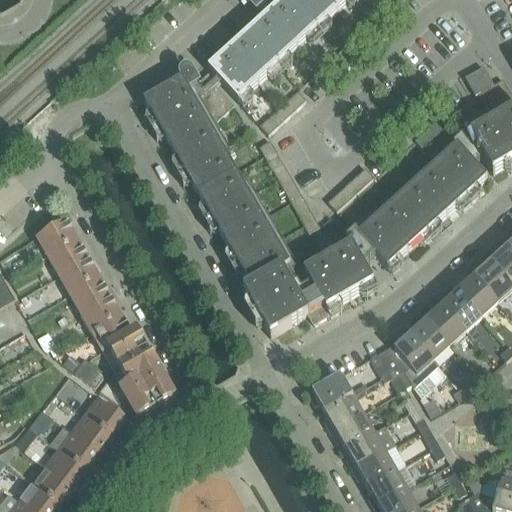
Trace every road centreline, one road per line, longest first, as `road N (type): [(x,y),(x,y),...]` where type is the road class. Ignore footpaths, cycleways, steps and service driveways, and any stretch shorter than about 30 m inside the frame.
road 1 (residential): [(93,511),(139,453),(191,418),(196,403),(52,159)]
road 2 (residential): [(264,377),(383,311),(511,198)]
road 3 (residential): [(264,377),(116,113)]
road 4 (residential): [(116,113),(128,88),(225,0)]
road 5 (residential): [(346,511),(264,377)]
